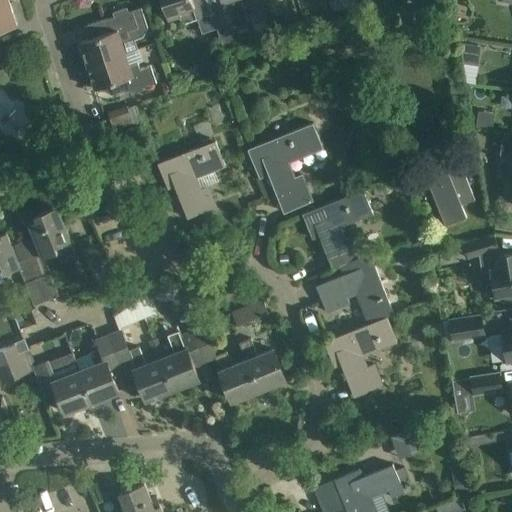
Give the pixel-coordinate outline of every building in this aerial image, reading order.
[(197,19),(211,14),(206,0),(161,0),(168,20),(180,16),(182,23),(197,18),(197,19)] [(0,31),(17,26),(9,3),(0,6),(0,31)] [(413,12),(412,12),(420,37),(436,29),(428,7),(425,8),(423,3),(411,7),(413,12)] [(294,6),(283,10),(287,20),(298,17),(294,6)] [(111,32),(80,42),(82,51),(80,52),(84,63),(86,62),(87,66),(125,53),(121,39),(132,35),(130,30),(139,27),(146,31),(148,28),(141,8),(129,12),(127,7),(112,12),(113,17),(107,19),(111,32)] [(224,10),(211,14),(216,29),(229,25),(224,10)] [(265,21),(252,25),(255,35),(268,31),(265,21)] [(478,65),(481,45),(459,42),(463,63),(478,65)] [(89,69),(86,70),(90,81),(92,80),(95,89),(126,79),(131,91),(156,83),(151,65),(140,69),(138,62),(129,65),(125,53),(138,49),(125,53),(87,66),(89,69)] [(218,75),(215,62),(197,68),(201,80),(218,75)] [(267,141),(248,149),(259,177),(269,174),(279,199),(284,212),(303,205),(312,201),(302,175),(294,178),(288,162),(322,148),(312,123),(292,131),(267,141)] [(511,134),(503,133),(499,155),(511,156),(511,186),(510,201),(511,200),(511,134)] [(215,140),(176,156),(158,163),(168,188),(175,185),(188,218),(216,207),(207,186),(200,189),(196,177),(225,166),(215,140)] [(459,160),(424,174),(445,226),(466,217),(461,205),(475,199),(459,160)] [(333,268),(340,265),(361,257),(352,235),(345,238),(340,227),(373,214),(363,189),(302,213),(312,238),(320,235),(333,268)] [(35,238),(23,243),(38,279),(50,274),(44,257),(58,252),(55,246),(70,240),(57,206),(35,215),(37,220),(29,223),(35,238)] [(25,284),(38,279),(23,243),(12,247),(6,232),(0,234),(0,268),(3,267),(5,273),(19,267),(25,284)] [(511,251),(500,254),(494,235),(463,244),(468,258),(492,250),(494,255),(496,269),(490,269),(493,284),(488,284),(486,287),(487,296),(491,298),(500,296),(501,300),(511,298),(511,251)] [(370,253),(361,257),(340,265),(344,275),(316,286),(326,312),(349,303),(347,297),(357,293),(369,324),(387,316),(394,314),(370,253)] [(289,264),(288,255),(280,256),(280,264),(289,264)] [(161,284),(158,294),(164,302),(174,300),(178,290),(171,282),(161,284)] [(138,300),(145,318),(158,313),(150,291),(138,300)] [(145,318),(138,300),(114,317),(119,329),(145,318)] [(268,313),(268,311),(263,300),(232,312),(238,326),(268,313)] [(481,315),(449,320),(452,339),(484,335),(481,315)] [(354,396),(373,389),(382,385),(374,364),(366,367),(362,355),(397,341),(387,316),(369,324),(324,342),(334,366),(341,363),(354,396)] [(215,357),(216,356),(216,355),(204,327),(193,331),(205,361),(215,357)] [(194,365),(205,361),(193,331),(182,336),(180,330),(168,335),(175,352),(165,356),(158,338),(154,339),(161,358),(173,389),(199,379),(194,365)] [(511,369),(511,330),(503,332),(503,334),(488,336),(491,355),(506,353),(507,361),(504,361),(500,366),(501,372),(511,369)] [(146,400),(173,389),(161,358),(154,339),(149,341),(156,360),(146,364),(139,346),(129,350),(121,331),(109,336),(126,380),(136,376),(146,400)] [(118,391),(116,384),(126,380),(109,336),(96,341),(100,349),(90,353),(95,365),(80,371),(92,401),(118,391)] [(246,359),(259,390),(285,379),(273,349),(258,355),(251,338),(239,343),(246,360),(246,359)] [(0,366),(23,358),(17,343),(0,349),(0,366)] [(227,351),(216,355),(216,356),(215,357),(232,400),(259,390),(246,359),(246,360),(232,365),(227,351)] [(23,358),(0,366),(0,376),(2,383),(28,372),(23,358)] [(65,412),(92,401),(80,371),(64,377),(59,365),(50,368),(47,361),(35,366),(46,396),(57,392),(65,412)] [(455,397),(473,394),(501,390),(498,373),(471,377),(452,380),(455,397)] [(0,413),(8,411),(2,396),(0,396),(0,413)] [(366,422),(360,406),(350,410),(356,425),(366,422)] [(451,425),(459,423),(457,406),(448,407),(451,425)] [(416,425),(392,434),(401,457),(424,448),(416,425)] [(347,511),(376,511),(370,497),(388,489),(391,497),(404,492),(401,483),(409,479),(404,467),(396,470),(393,464),(362,476),(359,469),(334,479),(339,491),(347,511)] [(455,493),(471,491),(467,469),(451,471),(455,493)] [(162,511),(160,505),(159,505),(159,506),(154,508),(151,500),(156,498),(157,499),(158,499),(157,496),(151,499),(144,482),(119,492),(125,509),(122,510),(122,511),(162,511)] [(347,511),(339,491),(323,498),(328,511),(347,511)] [(437,511),(461,511),(466,510),(459,495),(434,505),(437,511)]
